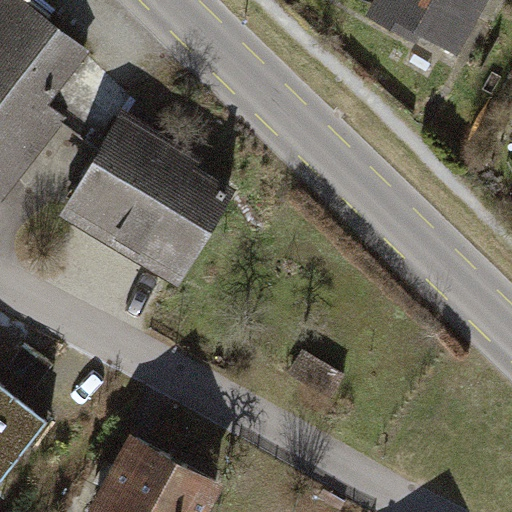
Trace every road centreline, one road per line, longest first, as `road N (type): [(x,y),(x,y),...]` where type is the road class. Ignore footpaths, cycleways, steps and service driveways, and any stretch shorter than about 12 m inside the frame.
road 1 (residential): [(0,279),(423,511)]
road 2 (secondary): [(174,0),(511,328)]
